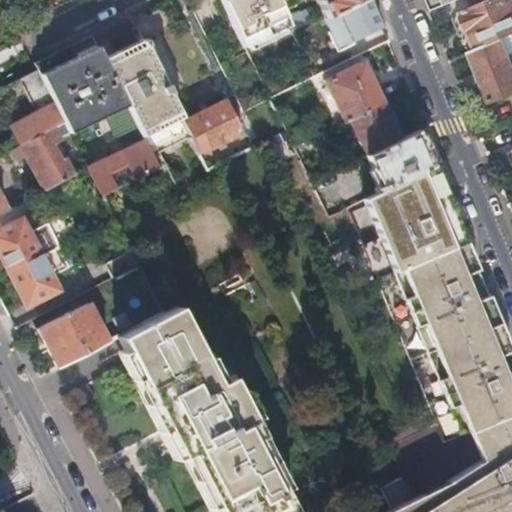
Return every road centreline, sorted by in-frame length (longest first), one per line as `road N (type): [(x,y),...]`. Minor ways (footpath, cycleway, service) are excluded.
road 1 (residential): [(511,274),(398,0)]
road 2 (residential): [(0,360),(79,511)]
